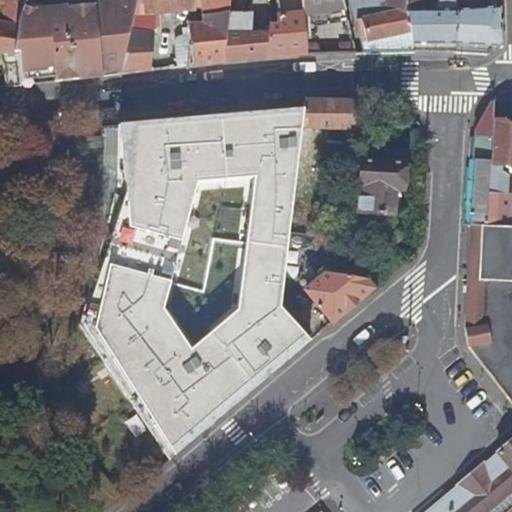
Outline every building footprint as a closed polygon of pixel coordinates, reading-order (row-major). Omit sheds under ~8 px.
[(0,0),(0,23),(11,25),(21,1),(21,0),(0,0)] [(53,61),(55,83),(73,81),(88,79),(101,76),(118,74),(132,22),(137,0),(134,0),(92,5),(91,5),(48,10),(47,18),(48,29),(49,40),(37,42),(40,71),(45,71),(44,61),(53,61)] [(137,0),(132,22),(118,74),(122,73),(143,71),(148,70),(155,43),(159,26),(164,25),(168,11),(171,0),(137,0)] [(171,0),(168,11),(211,13),(213,0),(171,0)] [(182,38),(176,67),(187,66),(207,64),(224,62),(233,18),(234,11),(235,6),(235,0),(213,0),(211,13),(209,29),(197,27),(195,34),(185,33),(182,38)] [(359,35),(362,53),(364,53),(380,53),(405,53),(412,53),(406,24),(400,0),(350,0),(353,21),(357,21),(358,27),(359,35)] [(400,0),(406,24),(412,53),(436,53),(451,54),(454,13),(431,14),(419,14),(418,2),(420,2),(419,0),(400,0)] [(453,0),(454,13),(451,54),(462,55),(483,55),(500,42),(497,22),(495,9),(490,8),(490,0),(453,0)] [(11,62),(21,85),(21,53),(15,51),(24,2),(21,1),(11,25),(1,48),(5,53),(11,62)] [(21,85),(22,86),(27,85),(44,84),(55,83),(53,61),(44,61),(45,71),(40,71),(37,42),(49,40),(48,29),(47,18),(48,10),(24,2),(15,51),(21,53),(21,85)] [(233,18),(224,62),(245,61),(265,58),(274,57),(276,57),(274,26),(265,27),(266,32),(254,31),(257,12),(234,11),(233,18)] [(274,26),(276,57),(306,56),(301,26),(299,13),(273,16),(274,26)] [(0,75),(3,88),(11,87),(22,86),(21,85),(11,62),(5,53),(1,48),(11,25),(0,23),(0,75)] [(347,151),(352,103),(345,103),(302,103),(300,124),(298,145),(297,146),(347,151)] [(489,124),(490,105),(473,131),(474,134),(472,169),(468,226),(484,227),(485,213),(488,138),(489,124)] [(73,159),(71,186),(75,192),(108,195),(107,230),(146,233),(146,236),(154,237),(154,233),(163,234),(178,236),(181,212),(186,212),(187,191),(212,193),(211,210),(209,237),(236,239),(267,242),(269,230),(288,232),(289,217),(294,174),(297,146),(298,145),(300,124),(292,123),(292,125),(279,124),(256,121),(255,122),(215,119),(213,131),(191,130),(191,141),(175,140),(175,126),(154,124),(153,141),(138,139),(138,148),(124,147),(125,132),(107,131),(107,140),(70,137),(69,159),(73,159)] [(50,149),(50,123),(33,125),(33,150),(50,149)] [(511,125),(489,124),(488,138),(485,213),(484,227),(504,228),(504,216),(508,216),(509,199),(505,199),(506,197),(501,196),(502,170),(500,169),(500,164),(511,164),(511,125)] [(399,190),(401,164),(382,163),(359,161),(358,176),(356,191),(355,211),(389,214),(391,189),(399,190)] [(484,227),(468,226),(468,232),(465,272),(462,318),(463,324),(463,328),(464,337),(470,351),(477,365),(487,377),(500,395),(511,409),(511,228),(504,228),(484,227)] [(178,236),(163,234),(161,262),(159,291),(174,293),(178,246),(178,236)] [(341,314),(375,285),(378,266),(367,264),(349,261),(335,259),(331,263),(300,289),(315,307),(329,323),(341,314)] [(174,293),(159,291),(145,290),(140,345),(92,341),(90,361),(83,360),(79,412),(85,413),(83,438),(91,438),(92,435),(129,437),(133,397),(160,399),(160,402),(169,403),(172,371),(187,371),(188,362),(209,363),(210,355),(239,357),(239,361),(248,361),(252,326),(239,324),(240,310),(210,307),(210,311),(193,310),(194,295),(174,293)] [(511,438),(511,437),(493,452),(496,455),(480,469),(477,466),(464,476),(452,487),(455,490),(427,511),(487,511),(503,499),(511,491),(511,438)]
